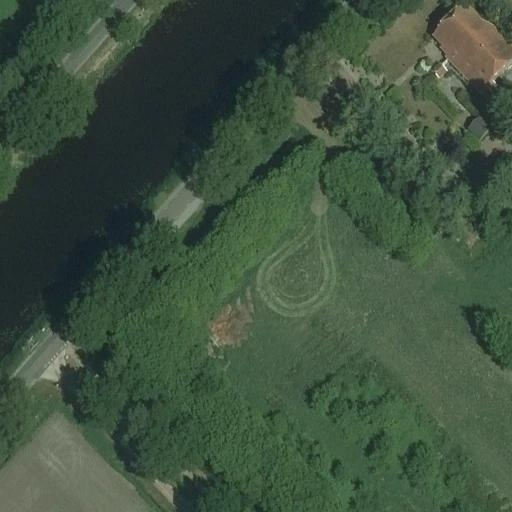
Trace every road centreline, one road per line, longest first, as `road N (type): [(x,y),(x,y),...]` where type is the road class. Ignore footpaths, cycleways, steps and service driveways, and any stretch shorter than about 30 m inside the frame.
road 1 (tertiary): [(0,405),(361,0)]
road 2 (track): [(42,357),(187,511)]
road 3 (unclassified): [(0,147),(130,0)]
